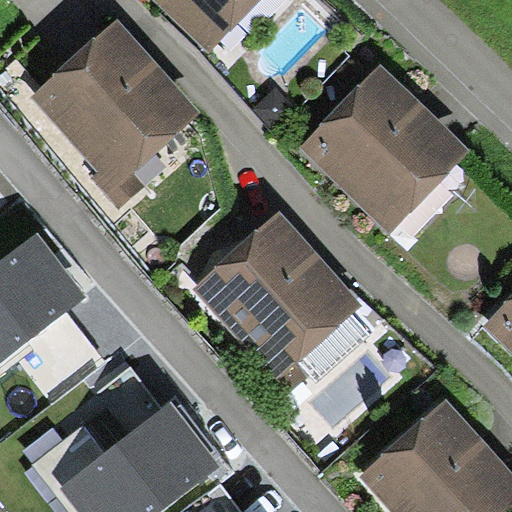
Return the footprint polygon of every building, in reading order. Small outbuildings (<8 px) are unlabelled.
[(258,0),(158,0),(209,50),(258,0)] [(190,120),(122,36),(33,108),(116,210),(139,191),(125,173),(190,120)] [(384,81),(311,154),(328,171),(388,230),(461,157),(384,81)] [(282,228),(205,296),(224,317),(276,376),(353,308),(282,228)] [(31,248),(0,272),(0,372),(19,358),(52,399),(106,356),(73,314),(80,309),(31,248)] [(134,368),(31,442),(82,511),(154,511),(209,473),(171,420),(134,368)] [(510,511),(511,511),(511,479),(446,405),(365,476),(388,502),(396,511),(510,511)]
